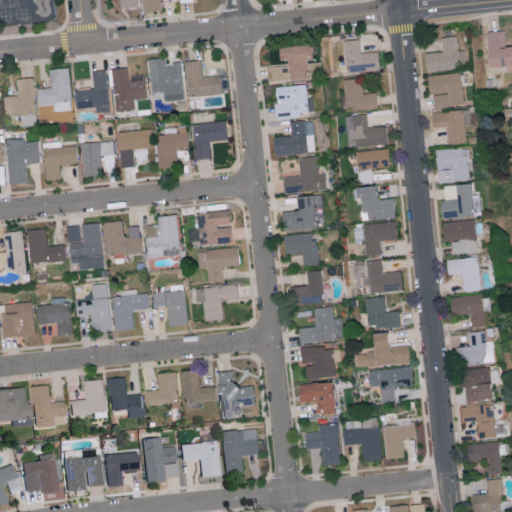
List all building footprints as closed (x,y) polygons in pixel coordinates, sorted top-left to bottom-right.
[(137,0),(138,7),(122,9),(121,0),(137,0)] [(141,0),(160,0),(162,12),(143,14),(141,0)] [(511,45),(506,46),(506,30),(488,31),(489,66),(511,65),(511,45)] [(426,55),(429,73),(463,69),(459,37),(443,38),(445,52),(426,55)] [(343,42),(360,41),(361,54),(379,52),(381,71),(347,75),(343,42)] [(280,49),(281,61),(288,61),(289,66),(267,69),(269,83),(324,77),(323,63),(308,64),(308,60),(315,60),(313,45),(280,49)] [(147,60),(165,59),(166,67),(173,67),(172,64),(182,63),(185,100),(165,102),(164,93),(151,94),(147,60)] [(186,64),(189,99),(225,96),(224,76),(204,78),(202,62),(186,64)] [(39,90),(52,88),(50,70),(71,68),(74,103),(41,106),(39,90)] [(76,91),(94,89),(92,71),(108,69),(113,112),(98,113),(98,108),(78,110),(76,91)] [(120,94),(120,97),(115,97),(117,112),(135,110),(133,100),(148,98),(145,80),(130,82),(128,69),(112,71),(115,94),(120,94)] [(429,77),(431,96),(436,95),(437,108),(466,104),(462,73),(429,77)] [(2,99),(20,97),(18,80),(34,79),(37,115),(4,118),(2,99)] [(345,109),(353,108),(353,111),(377,108),(375,95),(362,97),(360,79),(342,82),(345,109)] [(307,84),(311,112),(303,113),(303,117),(278,120),(276,105),(279,105),(277,88),(307,84)] [(433,114),(434,129),(449,127),(451,144),(469,143),(467,127),(473,127),(471,110),(433,114)] [(352,116),(355,148),(388,145),(387,127),(370,129),(368,114),(352,116)] [(294,137),(292,122),(315,120),(318,153),(276,157),(274,139),(294,137)] [(196,161),(213,159),(211,143),(228,141),(226,121),(192,125),(196,161)] [(119,133),(152,129),(154,149),(134,151),(136,167),(122,169),(119,133)] [(154,135),(189,131),(190,147),(176,148),(178,168),(158,170),(154,135)] [(6,141),(24,139),(24,143),(39,142),(41,164),(28,165),(29,186),(10,187),(6,141)] [(81,145),(114,142),(115,155),(102,157),(104,176),(84,178),(81,145)] [(44,149),(77,146),(79,164),(60,166),(62,180),(48,181),(44,149)] [(436,151),(438,170),(455,168),(457,182),(474,180),(471,155),(465,156),(464,147),(436,151)] [(355,152),(359,184),(374,183),(372,169),(392,167),(390,148),(355,152)] [(284,179),(286,195),(329,191),(327,174),(321,175),(319,156),(299,159),(301,177),(284,179)] [(459,186),(460,200),(442,202),(443,220),(477,216),(473,184),(459,186)] [(359,190),(360,197),(363,196),(365,213),(368,213),(369,220),(395,217),(393,201),(378,203),(376,188),(359,190)] [(283,213),(284,232),(318,229),(315,196),(300,197),(302,212),(283,213)] [(231,210),(197,213),(200,247),(234,244),(232,228),(218,229),(218,226),(232,224),(231,210)] [(147,236),(159,234),(157,218),(178,216),(181,249),(179,249),(180,255),(149,259),(147,236)] [(363,224),(397,220),(399,239),(381,241),(382,254),(367,256),(363,224)] [(443,224),(445,242),(453,241),(454,255),(479,252),(476,220),(443,224)] [(105,223),(123,221),(125,239),(142,237),(144,253),(108,257),(105,223)] [(84,227),(87,245),(72,247),(74,263),(80,262),(81,272),(106,268),(100,225),(84,227)] [(28,231),(46,229),(48,247),(66,245),(67,262),(31,265),(28,231)] [(4,233),(9,271),(28,275),(23,231),(4,233)] [(284,236),(286,256),(303,254),(305,266),(320,265),(318,241),(314,241),(313,233),(284,236)] [(205,251),(209,284),(225,282),(223,267),(240,265),(238,247),(205,251)] [(448,261),(449,276),(464,274),(466,292),(483,290),(480,257),(448,261)] [(368,262),(371,295),(403,292),(401,272),(384,274),(383,260),(368,262)] [(307,272),(309,286),(290,288),(292,305),(325,302),(322,270),(307,272)] [(92,283),(108,282),(113,331),(93,333),(91,317),(78,318),(76,302),(94,300),(92,283)] [(207,321),(224,319),(222,301),(240,300),(239,285),(203,288),(207,321)] [(153,294),(185,291),(189,325),(170,327),(168,306),(154,308),(153,294)] [(113,298),(149,294),(150,309),(133,311),(135,329),(117,331),(113,298)] [(451,299),(453,317),(473,315),(474,328),(488,326),(484,295),(451,299)] [(366,299),(369,326),(377,326),(377,329),(401,326),(400,311),(386,313),(384,297),(366,299)] [(3,313),(6,312),(6,306),(32,303),(36,334),(6,338),(3,313)] [(37,307),(70,303),(74,335),(59,337),(58,324),(40,326),(37,307)] [(301,329),(317,327),(315,309),(334,307),(335,319),(343,318),(345,340),(302,344),(301,329)] [(456,350),(459,369),(492,365),(488,331),(471,333),(473,347),(456,350)] [(358,354),(376,352),(374,334),(390,333),(391,348),(408,346),(410,363),(359,368),(358,354)] [(301,348),(303,364),(315,363),(315,367),(308,367),(309,379),(336,376),(333,349),(327,350),(327,346),(301,348)] [(367,372),(369,389),(380,388),(382,403),(396,401),(394,387),(414,385),(412,368),(367,372)] [(458,372),(460,389),(467,389),(468,401),(495,398),(492,368),(458,372)] [(181,372),(199,370),(201,389),(216,387),(217,402),(185,405),(181,372)] [(158,374),(177,372),(181,400),(172,401),(172,404),(149,407),(147,392),(160,391),(158,374)] [(219,373),(233,372),(234,382),(241,388),(254,386),(256,406),(233,408),(234,413),(223,414),(219,373)] [(108,380),(126,377),(128,396),(142,394),(145,418),(129,420),(128,411),(112,412),(108,380)] [(84,382),(104,380),(108,413),(72,417),(70,402),(87,400),(84,382)] [(335,381),(337,413),(322,415),(321,403),(300,405),(299,384),(335,381)] [(32,388),(50,386),(51,403),(65,402),(67,418),(55,420),(56,428),(36,430),(32,388)] [(0,391),(26,388),(30,421),(0,424),(0,391)] [(479,422),(463,423),(461,405),(496,402),(500,438),(480,439),(479,422)] [(342,422),(345,445),(362,443),(364,461),(382,459),(377,418),(342,422)] [(319,432),(305,434),(307,448),(321,446),(324,467),(343,464),(337,422),(318,425),(319,432)] [(383,427),(386,461),(406,459),(404,440),(417,439),(416,424),(383,427)] [(220,432),(244,430),(245,440),(257,439),(258,454),(242,456),(243,475),(224,477),(220,432)] [(143,441),(160,439),(161,450),(177,448),(179,464),(163,466),(165,483),(147,485),(143,441)] [(466,445),(468,463),(488,461),(489,475),(505,474),(502,441),(466,445)] [(181,447),(217,443),(221,477),(202,480),(200,461),(183,463),(181,447)] [(62,452),(99,448),(104,486),(88,488),(86,473),(84,473),(86,491),(67,493),(62,452)] [(104,457),(138,453),(140,472),(121,474),(122,486),(108,488),(104,457)] [(22,465),(54,460),(59,491),(28,496),(22,465)] [(0,469),(11,465),(17,481),(1,487),(8,504),(0,506),(0,469)] [(490,494),(473,496),(474,511),(508,511),(504,479),(488,481),(490,494)] [(424,511),(424,503),(411,503),(410,511),(424,511)]
